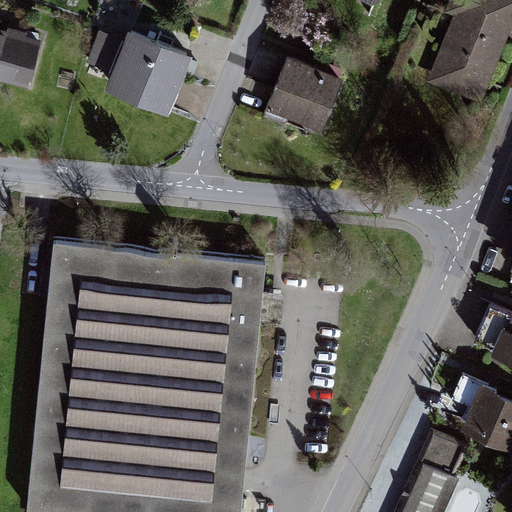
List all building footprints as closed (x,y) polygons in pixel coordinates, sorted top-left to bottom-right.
[(511,14),(511,0),(460,0),(431,84),(482,102),(511,14)] [(186,53),(131,30),(107,87),(162,110),(186,53)] [(38,40),(0,32),(0,81),(28,88),(38,40)] [(339,81),(291,59),(269,106),(318,128),(339,81)] [(238,511),(263,256),(49,236),(23,511),(36,511),(238,511)] [(511,317),(507,315),(492,354),(511,362),(511,317)] [(511,399),(476,386),(461,427),(511,446),(511,399)] [(444,511),(471,452),(432,433),(398,511),(444,511)]
